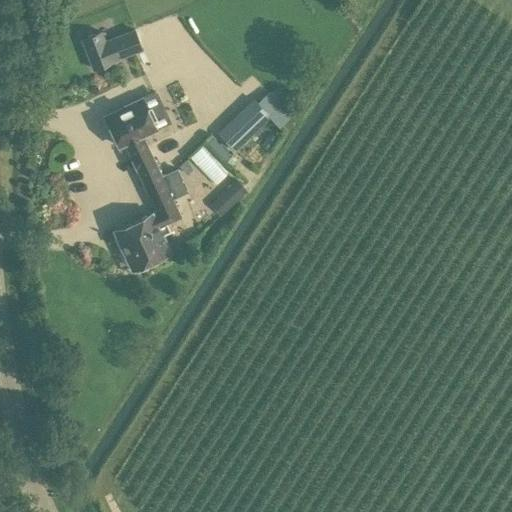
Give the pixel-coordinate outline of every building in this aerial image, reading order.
[(132,28),(104,39),(101,30),(84,36),(96,67),(108,63),(108,61),(140,49),(132,28)] [(125,143),(132,157),(150,149),(143,134),(170,121),(156,91),(140,98),(141,99),(106,115),(108,119),(106,123),(109,128),(112,129),(120,145),(125,143)] [(234,150),(270,117),(279,126),(291,115),(271,93),(259,105),(256,102),(220,136),(234,150)] [(214,185),(230,169),(220,160),(228,152),(208,132),(185,157),(214,185)] [(150,149),(132,157),(156,209),(152,211),(112,230),(130,268),(137,265),(141,267),(148,264),(150,259),(170,250),(160,231),(168,227),(166,223),(181,216),(172,197),(187,191),(177,167),(161,174),(150,149)] [(246,190),(236,179),(209,204),(219,215),(246,190)]
